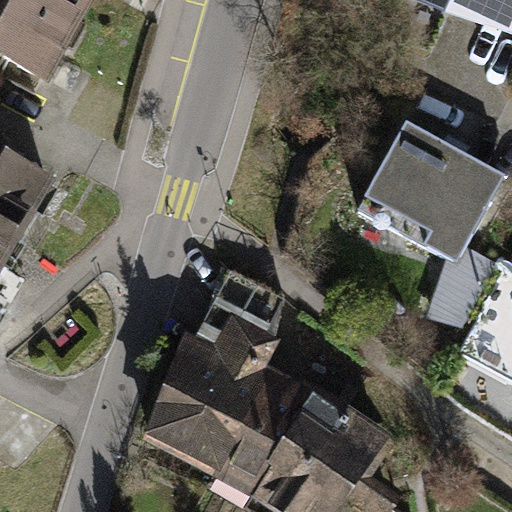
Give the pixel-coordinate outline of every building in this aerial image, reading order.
[(92,0),(0,0),(0,51),(47,78),(92,0)] [(511,0),(409,0),(411,13),(511,47),(511,0)] [(511,195),(511,137),(439,99),(375,216),(472,269),(511,195)] [(0,295),(63,193),(0,153),(0,295)] [(201,346),(187,341),(152,456),(248,511),(352,511),(397,448),(273,377),(287,311),(229,279),(201,346)]
